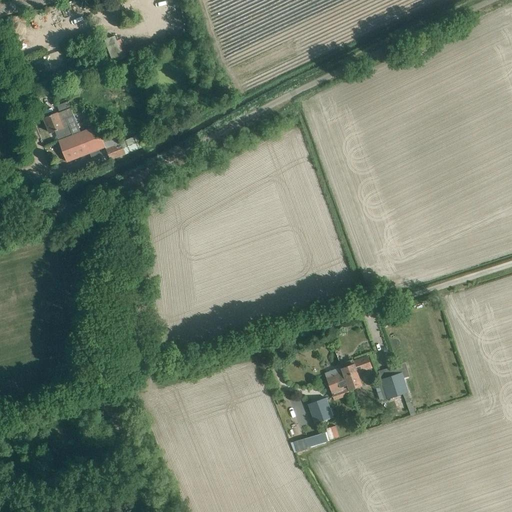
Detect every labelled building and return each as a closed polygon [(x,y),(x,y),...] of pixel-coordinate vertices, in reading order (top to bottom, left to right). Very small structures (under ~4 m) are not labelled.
[(56,12),(50,14),(52,22),(59,20),(56,12)] [(93,34),(83,38),(85,44),(95,40),(93,34)] [(114,36),(104,40),(113,62),(123,58),(114,36)] [(79,74),(72,77),(75,86),(83,83),(79,74)] [(53,114),(44,118),(50,133),(55,131),(59,141),(70,137),(63,120),(74,115),(68,101),(57,105),(60,112),(58,113),(57,112),(53,114)] [(59,141),(67,162),(105,147),(102,138),(97,126),(81,132),(70,137),(59,141)] [(115,134),(102,138),(105,147),(106,149),(110,160),(125,154),(142,147),(137,135),(121,143),(118,144),(115,134)] [(353,359),(340,364),(341,367),(342,367),(342,369),(349,387),(349,388),(350,390),(362,385),(357,372),(365,369),(372,367),(368,356),(361,359),(354,362),(353,359)] [(342,367),(325,373),(329,383),(333,393),(349,388),(349,387),(342,369),(342,367)] [(401,374),(381,380),(387,399),(407,393),(403,378),(401,374)] [(326,398),(309,404),(316,424),(334,417),(333,416),(336,415),(333,407),(330,408),(326,398)] [(332,440),(341,436),(337,425),(328,428),(332,440)] [(308,438),(295,442),(298,450),(311,446),(327,441),(325,433),(308,438)]
